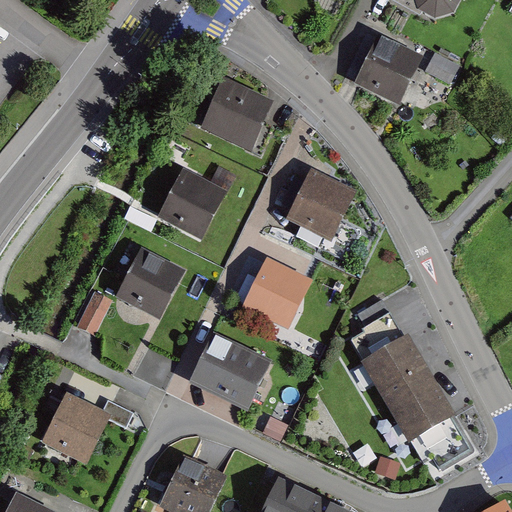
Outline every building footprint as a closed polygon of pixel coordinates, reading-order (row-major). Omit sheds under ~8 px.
[(328,0),(304,0),(325,9),(328,0)] [(390,0),(389,3),(421,20),(423,17),(435,24),(455,17),(463,0),(390,0)] [(381,40),(357,90),(403,113),(428,63),(381,40)] [(440,52),(430,70),(454,83),(464,65),(440,52)] [(277,97),(225,74),(202,125),(254,148),(277,97)] [(205,236),(230,186),(186,164),(160,213),(205,236)] [(355,191),(308,169),(284,219),(330,242),(355,191)] [(190,264),(143,239),(116,290),(160,313),(164,315),(190,264)] [(284,332),(311,281),(266,258),(239,308),(284,332)] [(112,304),(96,296),(79,329),(87,333),(95,337),(112,304)] [(478,455),(386,299),(353,319),(358,331),(337,345),(410,473),(426,465),(435,478),(478,455)] [(250,416),(276,362),(216,334),(191,388),(250,416)] [(109,409),(64,387),(40,436),(85,458),(109,409)] [(215,511),(221,499),(175,478),(159,511),(215,511)] [(338,511),(277,482),(261,511),(338,511)] [(60,511),(62,509),(14,485),(0,511),(60,511)] [(508,511),(502,501),(483,511),(508,511)]
